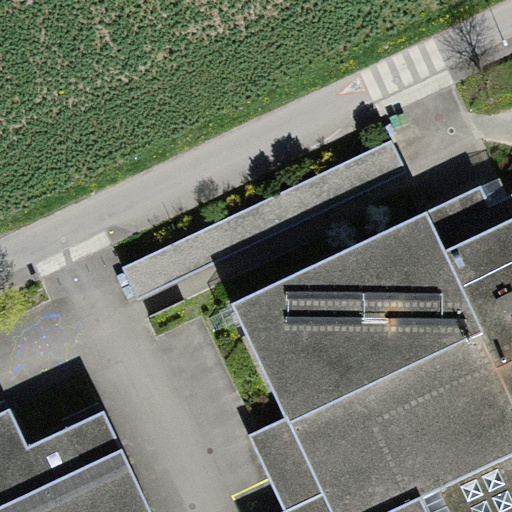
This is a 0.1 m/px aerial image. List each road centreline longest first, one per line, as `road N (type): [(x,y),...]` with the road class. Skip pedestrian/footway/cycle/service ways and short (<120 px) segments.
road 1 (residential): [(0,260),(511,20)]
road 2 (unknown): [(60,232),(197,511)]
